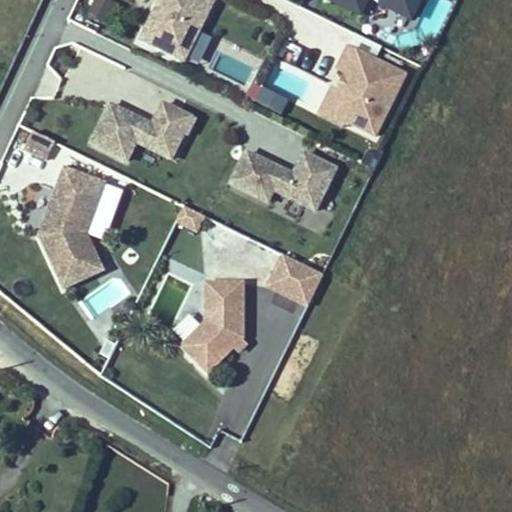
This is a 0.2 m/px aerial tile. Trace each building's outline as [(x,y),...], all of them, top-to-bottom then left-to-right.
[(105,0),(95,0),(89,15),(107,22),(115,4),(105,0)] [(210,0),(160,0),(159,4),(164,6),(153,28),(148,25),(141,40),(184,62),(214,2),(210,0)] [(330,0),(360,15),(367,0),(371,0),(411,19),(419,0),(330,0)] [(164,6),(159,4),(148,25),(153,28),(164,6)] [(375,137),(405,76),(348,48),(337,70),(346,74),(343,79),(350,82),(345,93),(338,89),(336,94),(326,113),(346,122),(375,137)] [(343,79),(338,89),(345,93),(350,82),(343,79)] [(249,100),(282,114),(289,98),(256,83),(249,100)] [(326,113),(336,94),(330,92),(318,116),(343,128),(346,122),(326,113)] [(194,120),(163,105),(152,127),(151,130),(144,127),(146,123),(110,106),(92,144),(127,161),(136,143),(171,160),(184,134),(187,135),(194,120)] [(55,143),(33,132),(24,150),(46,161),(55,143)] [(363,167),(374,172),(382,157),(375,153),(369,155),(363,167)] [(247,154),(231,185),(268,203),(274,191),(315,212),(336,170),(304,154),(293,176),(291,180),(281,175),(283,171),(247,154)] [(105,184),(64,170),(40,237),(64,289),(103,271),(86,235),(105,184)] [(291,180),(293,176),(283,171),(281,175),(291,180)] [(204,217),(184,207),(177,222),(196,232),(204,217)] [(283,256),(267,288),(308,307),(324,275),(283,256)] [(119,276),(78,299),(89,319),(130,295),(119,276)] [(181,347),(208,374),(243,339),(244,283),(205,283),(205,323),(181,347)] [(289,402),(320,341),(300,331),(269,391),(289,402)]
